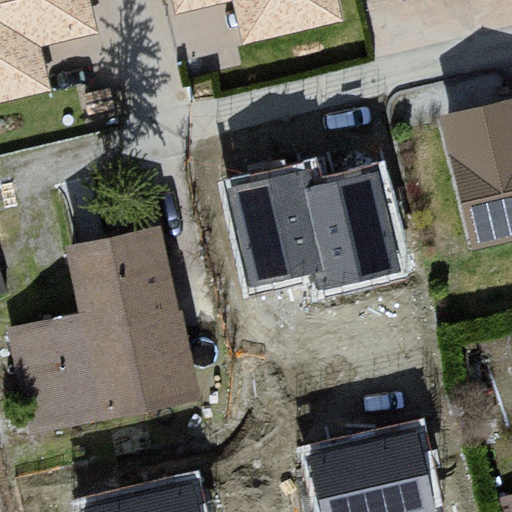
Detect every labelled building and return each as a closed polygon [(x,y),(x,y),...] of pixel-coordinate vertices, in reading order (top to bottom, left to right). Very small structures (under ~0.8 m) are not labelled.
[(82,0),(0,0),(0,96),(46,86),(35,39),(89,27),(82,0)] [(332,0),(177,0),(179,5),(199,0),(240,0),(249,34),(335,14),(332,0)] [(511,103),(439,120),(475,254),(511,246),(511,103)] [(232,195),(259,299),(332,281),(311,200),(305,177),(232,195)] [(336,298),(401,281),(376,184),(311,200),(332,281),(336,298)] [(168,234),(78,248),(85,314),(7,325),(30,435),(211,404),(168,234)] [(322,457),(336,511),(444,511),(424,432),(322,457)] [(99,506),(100,511),(203,511),(195,481),(99,506)]
